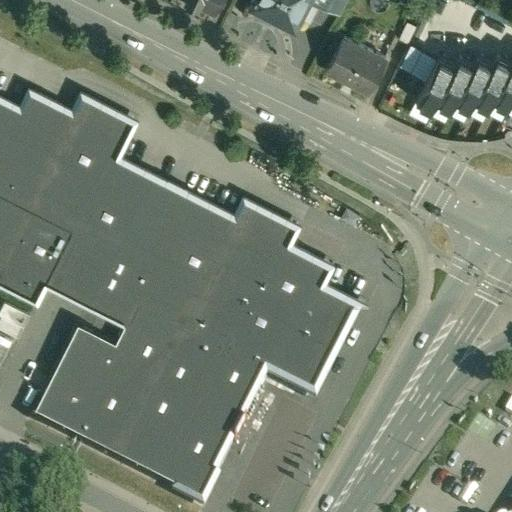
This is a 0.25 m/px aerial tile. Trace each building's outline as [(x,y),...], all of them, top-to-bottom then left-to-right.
[(192,0),(213,11),(217,0),(192,0)] [(251,0),(250,3),(294,25),(306,0),(251,0)] [(315,0),(340,13),(346,0),(315,0)] [(404,20),(396,36),(405,41),(413,25),(404,20)] [(386,56),(343,34),(326,67),(369,89),(386,56)] [(455,59),(436,97),(453,105),(476,58),(459,50),(455,59)] [(438,51),(415,97),(432,105),(436,97),(455,59),(438,51)] [(493,59),(474,97),(489,104),(493,96),(511,58),(511,57),(497,51),(493,59)] [(476,58),(456,98),(471,105),(474,97),(493,59),(479,52),(476,58)] [(511,58),(493,96),(509,104),(511,97),(511,58)] [(237,219),(180,190),(183,183),(170,177),(167,183),(110,154),(128,118),(84,96),(75,114),(32,92),(23,110),(0,98),(0,279),(37,298),(46,280),(47,281),(56,263),(96,284),(88,302),(124,320),(115,338),(78,319),(28,418),(202,506),(269,372),(312,393),(358,302),(315,281),(324,263),(281,241),(290,223),(246,201),(237,219)]
